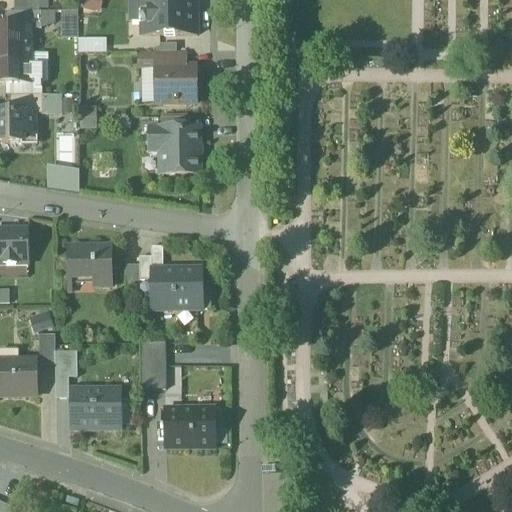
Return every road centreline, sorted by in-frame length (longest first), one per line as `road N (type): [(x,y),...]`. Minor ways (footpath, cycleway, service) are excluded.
road 1 (residential): [(243,235),(246,456),(239,511)]
road 2 (residential): [(243,235),(0,196)]
road 3 (residential): [(241,0),(243,235)]
road 4 (residential): [(167,511),(0,452)]
